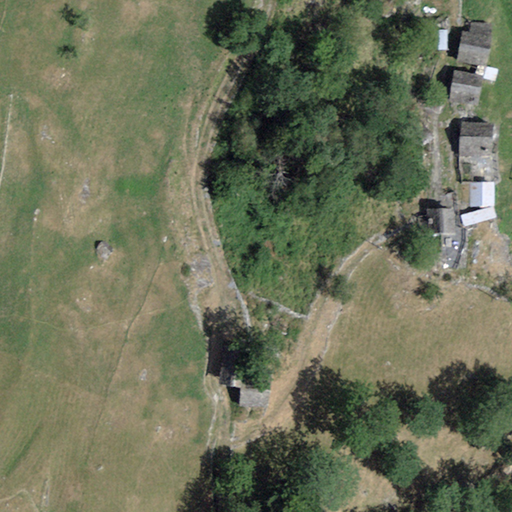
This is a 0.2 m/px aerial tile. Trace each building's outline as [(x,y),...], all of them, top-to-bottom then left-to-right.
[(492,38),(466,32),(460,60),(486,66),(492,38)] [(481,78),(458,73),(452,102),(475,107),(481,78)] [(495,128),(464,124),(458,166),(490,170),(495,128)] [(492,186),(470,185),(469,205),(491,207),(492,186)] [(456,213),(431,212),(430,236),(441,237),(440,264),(463,265),(465,226),(455,225),(456,213)] [(248,352),(228,350),(223,389),(243,391),(248,352)]
